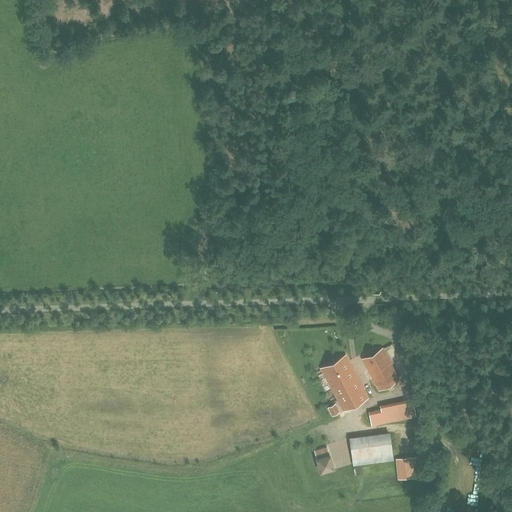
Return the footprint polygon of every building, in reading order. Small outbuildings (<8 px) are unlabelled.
[(382,349),(363,359),(379,389),(398,378),(382,349)] [(346,356),(322,368),(343,409),(367,396),(346,356)] [(328,407),(332,416),(340,411),(335,403),(328,407)] [(381,445),(351,449),(353,464),(383,460),(381,445)] [(333,467),(327,447),(315,450),(321,470),(333,467)] [(396,459),(399,479),(422,476),(420,456),(396,459)]
